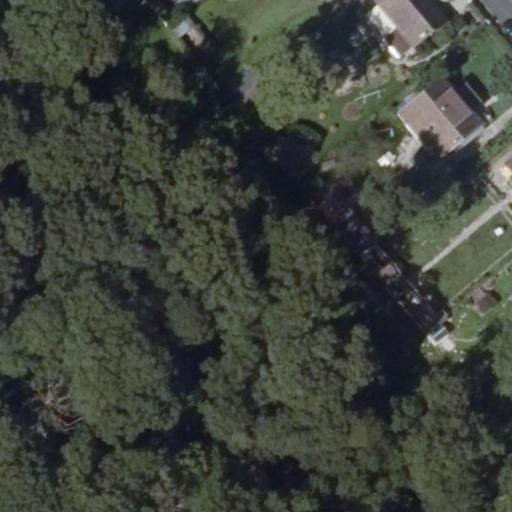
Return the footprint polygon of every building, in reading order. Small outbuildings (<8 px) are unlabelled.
[(356,0),(361,5),(367,0),(374,0),(411,41),(437,17),(422,0),(356,0)] [(435,74),(394,109),(434,157),(476,122),(435,74)] [(320,97),(308,106),(326,128),(337,118),(320,97)] [(294,184),(316,157),(282,130),(260,157),(294,184)] [(511,147),(496,161),(511,180),(511,147)] [(451,319),(439,330),(458,354),(471,344),(451,319)]
